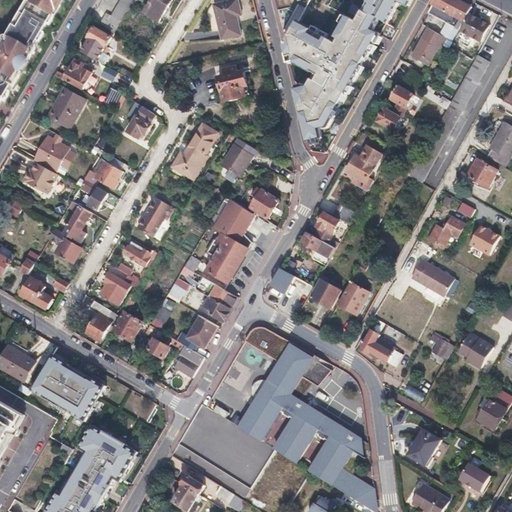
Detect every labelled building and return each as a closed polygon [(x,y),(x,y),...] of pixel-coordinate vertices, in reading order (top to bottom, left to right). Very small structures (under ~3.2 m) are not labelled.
[(0,98),(2,100),(4,101),(10,91),(8,90),(10,86),(12,87),(36,47),(33,45),(36,41),(38,42),(43,33),(41,32),(46,24),(48,25),(53,16),(51,15),(54,10),(56,11),(62,0),(24,0),(25,0),(26,1),(6,37),(2,38),(0,36),(0,98)] [(117,0),(109,15),(104,12),(97,23),(114,33),(116,34),(136,0),(117,0)] [(172,0),(153,0),(148,10),(162,18),(172,0)] [(370,0),(365,11),(381,20),(388,24),(400,1),(409,6),(412,0),(370,0)] [(434,0),(426,16),(425,19),(455,36),(472,7),(458,0),(434,0)] [(238,1),(214,7),(222,42),(241,37),(237,18),(241,18),(238,1)] [(357,16),(361,9),(352,5),(349,12),(357,16)] [(381,20),(365,11),(359,21),(348,16),(334,42),(298,22),(286,43),(291,64),(297,63),(318,73),(311,87),(300,90),(311,142),(324,139),(321,129),(329,127),(381,34),(374,31),(381,20)] [(489,25),(470,15),(461,31),(480,41),(489,25)] [(97,23),(95,27),(111,37),(114,33),(97,23)] [(111,37),(95,27),(81,50),(98,60),(111,37)] [(448,38),(430,28),(413,57),(429,65),(439,47),(442,48),(448,38)] [(462,38),(458,35),(452,46),(457,48),(462,38)] [(477,55),(447,109),(435,130),(420,158),(415,167),(410,175),(410,176),(422,183),(490,62),(477,55)] [(58,71),(55,75),(63,80),(64,79),(83,89),(92,73),(86,69),(87,67),(75,60),(66,76),(58,71)] [(226,76),(219,78),(225,103),(247,98),(245,88),(249,87),(245,71),(239,73),(237,67),(224,70),(226,76)] [(422,79),(411,72),(407,80),(418,86),(422,79)] [(78,96),(59,84),(49,100),(48,100),(40,112),(59,123),(66,112),(68,113),(78,96)] [(398,86),(392,99),(399,103),(397,108),(405,113),(415,95),(398,86)] [(128,114),(137,119),(129,132),(140,139),(143,134),(147,136),(153,125),(152,125),(157,116),(135,102),(128,114)] [(105,111),(92,103),(88,110),(101,117),(105,111)] [(394,113),(386,109),(379,122),(395,130),(399,123),(405,113),(397,108),(394,113)] [(511,153),(511,127),(504,122),(488,150),(508,161),(511,153)] [(404,126),(399,123),(395,130),(400,133),(404,126)] [(186,156),(182,154),(174,168),(187,176),(193,180),(207,158),(204,156),(217,134),(202,125),(188,149),(190,150),(186,156)] [(63,137),(55,132),(52,138),(61,142),(63,137)] [(52,138),(48,135),(34,160),(36,162),(57,173),(62,165),(70,151),(71,148),(61,142),(52,138)] [(380,142),(375,151),(387,158),(392,149),(380,142)] [(256,158),(237,145),(223,167),(240,178),(245,169),(248,171),(256,158)] [(76,154),(70,151),(62,165),(68,169),(76,154)] [(420,158),(408,152),(404,160),(415,167),(420,158)] [(354,161),(347,173),(355,177),(353,182),(368,191),(386,161),(380,158),(376,165),(361,157),(357,163),(354,161)] [(500,170),(478,157),(469,174),(490,186),(500,170)] [(30,173),(26,171),(20,182),(44,197),(57,173),(36,162),(32,168),(30,173)] [(99,175),(91,170),(86,179),(93,183),(96,185),(99,179),(115,189),(119,181),(118,180),(123,172),(106,162),(99,175)] [(93,183),(88,191),(96,195),(89,206),(98,211),(108,194),(99,189),(100,187),(96,185),(93,183)] [(279,200),(263,190),(252,208),(268,218),(279,200)] [(208,226),(222,235),(218,243),(223,246),(219,254),(209,271),(208,273),(228,285),(253,243),(244,235),(255,216),(226,196),(208,226)] [(27,202),(18,197),(10,211),(19,216),(27,202)] [(146,213),(149,215),(140,230),(154,239),(172,209),(155,199),(146,213)] [(73,201),(69,207),(78,212),(82,206),(73,201)] [(475,210),(463,203),(459,211),(471,217),(475,210)] [(355,214),(340,205),(334,216),(349,224),(355,214)] [(82,206),(78,212),(65,234),(68,236),(80,244),(86,234),(80,230),(91,212),(82,206)] [(149,215),(146,213),(137,229),(140,230),(149,215)] [(341,221),(326,213),(317,227),(320,229),(316,236),(328,243),(341,221)] [(442,227),(437,224),(429,238),(443,246),(451,232),(458,236),(465,222),(452,215),(447,224),(444,223),(442,227)] [(501,236),(480,223),(468,243),(489,256),(501,236)] [(50,238),(63,245),(58,254),(73,262),(79,253),(77,252),(80,246),(67,239),(68,236),(65,234),(56,229),(50,238)] [(309,232),(304,243),(318,251),(320,248),(332,255),(336,248),(328,243),(316,236),(309,232)] [(131,242),(124,253),(145,266),(149,260),(151,261),(156,253),(152,251),(150,254),(131,242)] [(0,274),(4,277),(13,261),(8,259),(11,254),(11,252),(4,248),(2,248),(0,251),(0,274)] [(191,256),(184,267),(196,273),(197,274),(200,268),(197,267),(200,261),(191,256)] [(455,278),(422,259),(411,278),(445,297),(455,278)] [(35,263),(29,260),(22,271),(28,274),(35,263)] [(302,279),(282,268),(271,286),(286,294),(293,282),(299,286),(302,279)] [(197,274),(196,273),(193,279),(200,284),(204,278),(197,274)] [(105,282),(108,283),(101,294),(120,305),(131,286),(135,288),(139,282),(128,275),(124,282),(111,274),(105,282)] [(58,277),(54,284),(65,290),(69,284),(58,277)] [(181,300),(190,283),(178,277),(170,294),(181,300)] [(45,286),(31,278),(23,291),(28,294),(27,296),(45,307),(50,298),(41,293),(45,286)] [(208,296),(210,298),(205,307),(203,306),(201,308),(224,322),(238,298),(227,292),(204,278),(200,284),(211,290),(208,296)] [(342,290),(323,279),(313,298),(332,309),(342,290)] [(315,286),(307,282),(301,293),(309,297),(315,286)] [(351,282),(350,283),(339,303),(358,315),(370,292),(351,282)] [(511,303),(510,302),(501,316),(511,322),(511,303)] [(102,305),(99,311),(116,321),(119,315),(116,313),(102,305)] [(143,322),(125,311),(113,330),(131,341),(143,322)] [(110,325),(95,316),(87,331),(97,337),(98,335),(103,337),(110,325)] [(189,337),(182,333),(177,341),(179,342),(185,345),(193,350),(197,344),(205,349),(212,335),(218,326),(201,316),(189,337)] [(478,318),(468,335),(479,342),(478,343),(482,345),(480,349),(490,355),(502,333),(478,318)] [(353,498),(375,511),(377,511),(374,489),(352,475),(346,471),(351,464),(352,465),(359,454),(364,456),(370,456),(368,442),(362,443),(362,438),(300,400),(291,394),(303,376),(312,382),(319,386),(332,370),(320,362),(322,358),(272,330),(266,328),(261,327),(258,327),(256,328),(253,329),(252,331),(248,336),(256,341),(253,345),(281,362),(269,381),(267,385),(264,384),(259,391),(262,393),(257,400),(240,427),(300,465),(311,472),(331,484),(353,498)] [(157,329),(156,332),(166,337),(167,335),(157,329)] [(370,332),(366,329),(361,338),(366,341),(370,332)] [(366,341),(362,348),(370,353),(371,351),(386,360),(397,365),(404,351),(389,343),(390,342),(379,336),(381,334),(372,329),(370,332),(366,341)] [(256,341),(248,336),(245,340),(253,345),(256,341)] [(170,337),(167,342),(177,347),(179,342),(177,341),(170,337)] [(171,348),(155,338),(148,350),(165,359),(171,348)] [(450,343),(441,338),(433,351),(442,357),(450,343)] [(185,345),(179,342),(177,347),(182,350),(185,345)] [(180,354),(183,357),(177,368),(194,377),(205,357),(193,350),(185,345),(182,350),(180,354)] [(5,347),(0,356),(0,367),(23,381),(35,362),(26,357),(25,359),(5,347)] [(34,389),(88,421),(109,386),(91,376),(91,377),(82,371),(72,365),(72,364),(56,354),(34,389)] [(300,400),(312,382),(303,376),(291,394),(300,400)] [(254,397),(257,400),(262,393),(259,391),(264,384),(267,385),(269,381),(265,379),(260,379),(256,381),(253,385),(252,389),(252,393),(253,395),(254,397)] [(0,511),(0,455),(25,413),(0,398),(0,511)] [(507,409),(491,399),(479,420),(495,430),(507,409)] [(203,403),(199,410),(208,415),(212,407),(203,403)] [(219,463),(235,436),(217,425),(201,452),(219,463)] [(97,511),(96,511),(101,504),(102,504),(108,495),(113,486),(112,485),(116,478),(122,482),(140,453),(129,446),(129,445),(107,432),(106,432),(96,426),(78,455),(87,460),(66,494),(61,490),(47,511),(97,511)] [(432,456),(442,439),(424,428),(408,456),(428,467),(434,457),(432,456)] [(255,505),(281,462),(266,453),(240,496),(255,505)] [(346,471),(352,475),(359,464),(371,463),(370,456),(364,456),(359,454),(352,465),(351,464),(346,471)] [(477,468),(469,463),(459,480),(480,492),(490,476),(477,468)] [(298,466),(270,511),(286,511),(310,473),(298,466)] [(188,475),(183,484),(200,495),(205,485),(188,475)] [(184,486),(175,502),(191,511),(194,511),(196,511),(199,505),(199,503),(196,501),(200,495),(183,484),(182,485),(184,486)] [(331,484),(326,490),(349,505),(353,498),(331,484)] [(424,485),(412,503),(425,511),(440,511),(448,500),(424,485)] [(221,486),(216,494),(229,502),(233,508),(240,509),(245,501),(240,498),(221,486)] [(335,511),(339,506),(320,495),(309,511),(335,511)]
